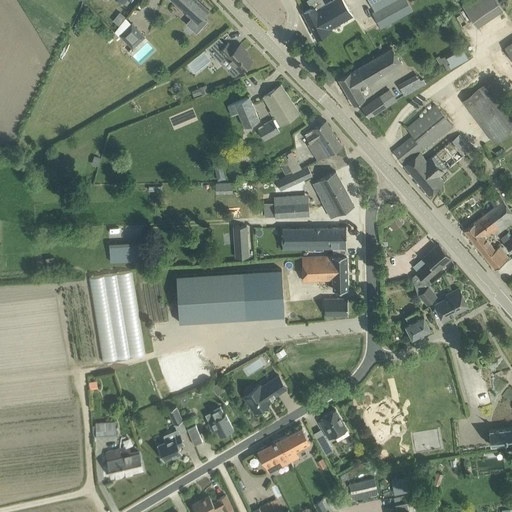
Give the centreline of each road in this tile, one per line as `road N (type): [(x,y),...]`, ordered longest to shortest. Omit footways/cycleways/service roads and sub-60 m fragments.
road 1 (unclassified): [(134,511),(348,385),(371,356)]
road 2 (unknown): [(285,51),(359,136),(378,145),(411,102),(488,56)]
road 3 (unclassified): [(371,356),(371,205),(386,172)]
road 4 (secondary): [(511,310),(386,172)]
road 5 (secondary): [(386,172),(276,53)]
